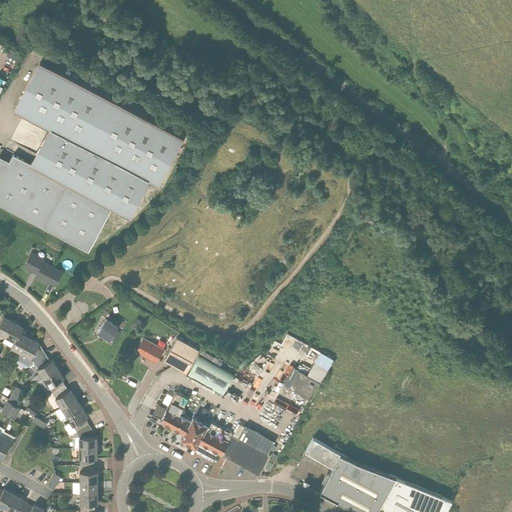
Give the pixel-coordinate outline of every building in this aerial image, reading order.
[(25,24),(18,38),(23,41),(30,27),(25,24)] [(0,204),(88,251),(111,206),(129,215),(148,179),(157,183),(182,137),(39,63),(15,109),(51,127),(31,164),(13,154),(8,163),(0,158),(0,204)] [(30,252),(28,257),(23,266),(37,272),(36,275),(56,284),(62,270),(43,261),(44,258),(30,252)] [(4,315),(0,322),(0,333),(5,336),(14,321),(4,315)] [(136,330),(142,321),(137,317),(131,326),(136,330)] [(98,331),(110,338),(117,326),(106,319),(98,331)] [(5,336),(14,341),(14,342),(20,332),(24,326),(14,321),(5,336)] [(21,352),(30,337),(20,332),(14,342),(14,341),(11,346),(21,352)] [(34,362),(34,363),(47,355),(39,343),(39,342),(30,337),(21,352),(22,353),(19,358),(31,364),(34,362)] [(176,337),(164,360),(186,372),(199,349),(176,337)] [(136,351),(144,356),(156,362),(163,349),(144,338),(136,351)] [(47,355),(34,363),(43,377),(58,368),(52,359),(50,360),(47,355)] [(223,393),(233,374),(198,355),(188,374),(223,393)] [(254,363),(244,381),(254,386),(263,368),(254,363)] [(309,398),(319,382),(299,370),(299,369),(293,366),(283,384),(289,387),(309,398)] [(43,377),(52,392),(65,384),(61,379),(64,378),(58,368),(43,377)] [(52,392),(61,406),(76,397),(70,388),(68,390),(65,384),(52,392)] [(16,403),(23,390),(16,386),(9,399),(16,403)] [(270,454),(233,433),(210,421),(208,424),(193,416),(190,421),(176,413),(185,396),(176,391),(167,408),(160,421),(165,423),(165,424),(169,426),(170,426),(174,428),(174,429),(179,431),(184,433),(181,438),(186,440),(185,441),(191,444),(191,443),(196,446),(198,441),(203,444),(207,447),(207,446),(212,449),(217,452),(217,451),(222,454),(223,452),(228,455),(227,457),(259,475),(270,454)] [(61,419),(67,416),(82,407),(76,397),(61,406),(55,410),(61,419)] [(6,405),(18,412),(20,408),(8,401),(6,405)] [(18,412),(6,405),(5,407),(3,412),(15,418),(18,412)] [(67,416),(76,430),(88,423),(85,418),(88,416),(82,407),(67,416)] [(31,421),(44,428),(47,423),(34,416),(31,421)] [(79,435),(80,447),(97,447),(97,436),(96,436),(88,423),(76,430),(79,435)] [(1,436),(0,438),(0,455),(3,457),(11,441),(1,436)] [(313,436),(305,450),(332,467),(320,490),(360,511),(377,511),(398,477),(359,462),(313,436)] [(80,447),(80,465),(94,464),(94,458),(97,458),(97,447),(80,447)] [(80,465),(80,481),(97,481),(97,470),(94,470),(94,464),(80,465)] [(55,473),(48,486),(54,489),(61,476),(55,473)] [(398,477),(379,509),(384,511),(443,511),(450,498),(398,477)] [(80,481),(80,493),(98,492),(97,481),(80,481)] [(0,488),(0,504),(6,508),(14,493),(4,487),(3,490),(0,488)] [(80,493),(80,510),(95,509),(95,504),(98,504),(98,492),(80,493)] [(22,511),(28,503),(23,501),(24,498),(14,493),(6,508),(13,511),(22,511)] [(42,511),(44,509),(34,504),(33,506),(28,503),(22,511),(42,511)]
